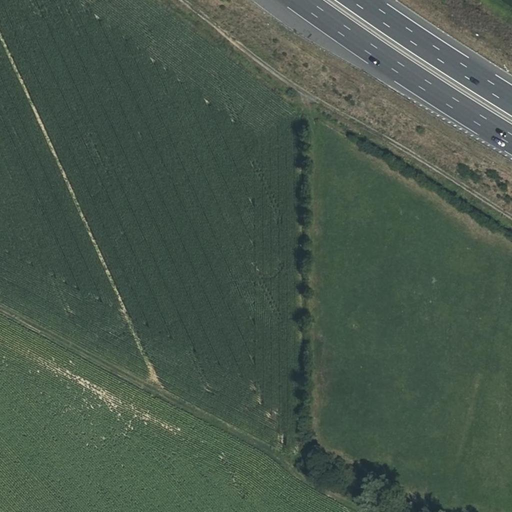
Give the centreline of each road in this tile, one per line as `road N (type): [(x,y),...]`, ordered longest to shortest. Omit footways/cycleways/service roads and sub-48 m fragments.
road 1 (track): [(183,0),(298,89),(511,216)]
road 2 (track): [(0,307),(297,465)]
road 3 (motorway): [(301,0),(511,140)]
road 4 (motorway): [(511,101),(360,0)]
